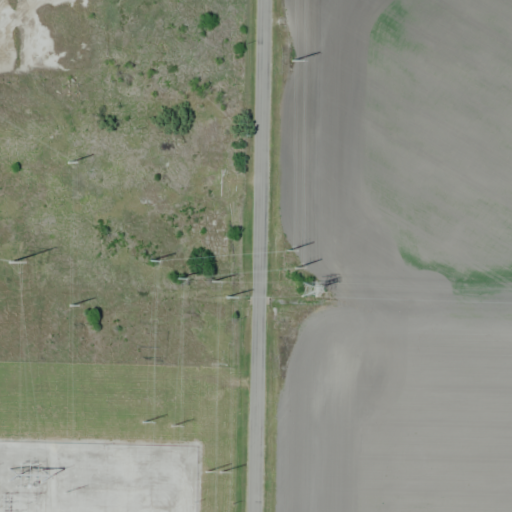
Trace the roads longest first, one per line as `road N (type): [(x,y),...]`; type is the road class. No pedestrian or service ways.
road 1 (tertiary): [(260,171),(253,511)]
road 2 (residential): [(260,171),(263,0)]
